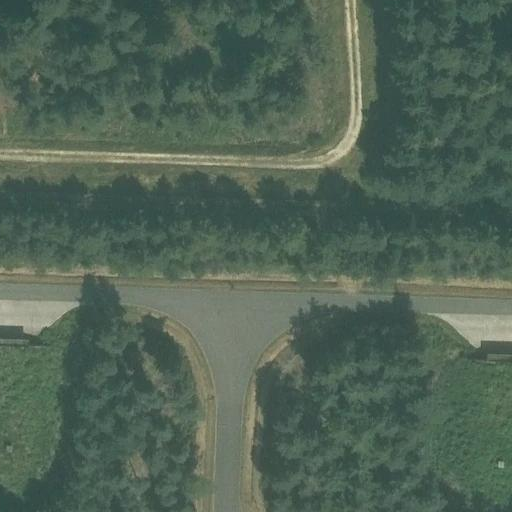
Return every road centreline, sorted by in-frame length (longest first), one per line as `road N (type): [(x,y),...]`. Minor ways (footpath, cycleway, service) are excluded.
road 1 (track): [(0,159),(339,170)]
road 2 (track): [(339,170),(358,129),(351,0)]
road 3 (track): [(511,175),(339,170)]
